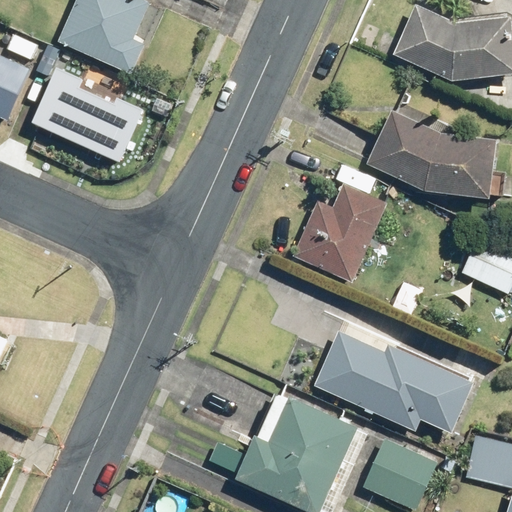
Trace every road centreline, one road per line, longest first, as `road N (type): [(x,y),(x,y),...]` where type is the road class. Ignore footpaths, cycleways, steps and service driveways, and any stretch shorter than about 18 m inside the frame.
road 1 (residential): [(294,0),(173,269)]
road 2 (residential): [(173,269),(63,511)]
road 3 (residential): [(173,269),(0,189)]
